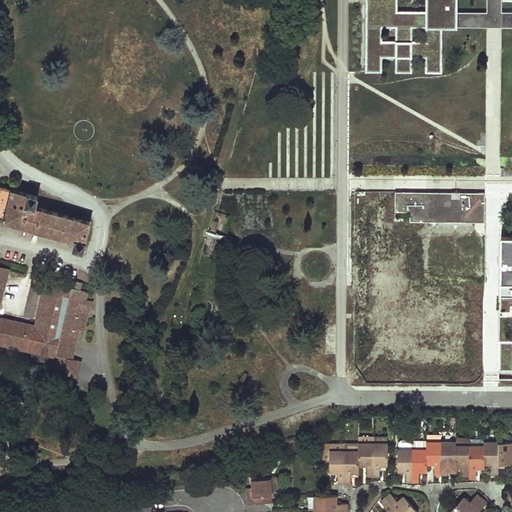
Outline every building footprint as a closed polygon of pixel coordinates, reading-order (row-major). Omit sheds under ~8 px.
[(364,0),(362,73),(382,73),(382,58),(395,58),(395,73),(412,73),(412,58),(418,58),(425,58),(425,73),(442,73),(442,27),(458,27),(458,21),(457,0),(364,0)] [(72,253),(80,256),(89,226),(90,223),(88,222),(88,223),(64,216),(34,208),(37,197),(0,186),(0,222),(56,238),(75,244),(72,253)] [(483,222),(483,193),(455,193),(397,193),(396,221),(483,222)] [(511,235),(501,235),(501,297),(511,297),(511,235)] [(74,378),(76,372),(67,370),(75,338),(80,339),(85,317),(87,318),(89,310),(82,308),(84,298),(44,287),(32,336),(22,333),(0,327),(0,295),(5,274),(0,272),(0,353),(56,368),(54,373),(74,378)] [(387,464),(387,443),(358,442),(358,444),(358,450),(343,450),(329,450),(329,470),(337,471),(337,481),(349,481),(349,471),(357,471),(357,464),(366,464),(365,475),(378,475),(378,464),(387,464)] [(278,491),(277,476),(251,478),(252,487),(252,490),(246,491),(248,504),(262,502),(262,495),(272,494),(271,492),(278,491)] [(416,511),(417,511),(403,496),(397,501),(390,493),(381,500),(388,509),(383,511),(416,511)] [(469,501),(462,496),(448,511),(480,511),(478,510),(485,502),(476,493),(469,501)] [(273,494),(272,494),(262,495),(262,502),(274,501),(273,494)] [(336,503),(336,494),(315,494),(314,511),(345,511),(347,503),(336,503)]
